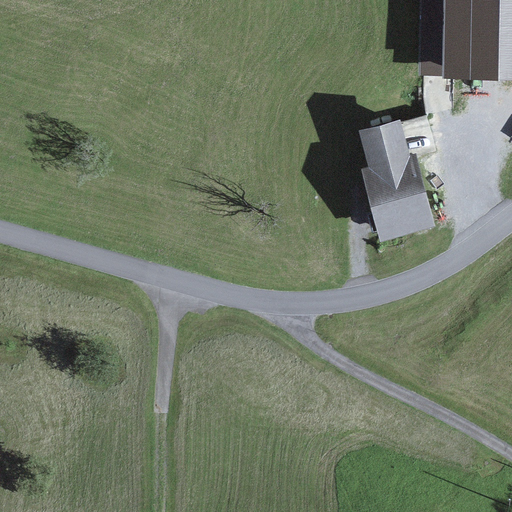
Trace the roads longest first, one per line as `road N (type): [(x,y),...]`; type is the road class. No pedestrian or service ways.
road 1 (unclassified): [(0,231),(226,294),(312,303),(422,277),(511,218)]
road 2 (track): [(173,280),(157,511)]
